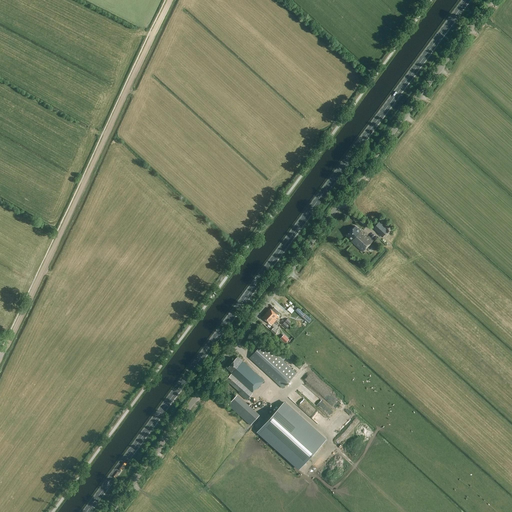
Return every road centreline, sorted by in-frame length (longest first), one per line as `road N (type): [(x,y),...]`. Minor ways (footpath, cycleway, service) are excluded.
road 1 (primary): [(86,511),(466,0)]
road 2 (unclassified): [(111,511),(490,0)]
road 3 (track): [(1,357),(169,0)]
